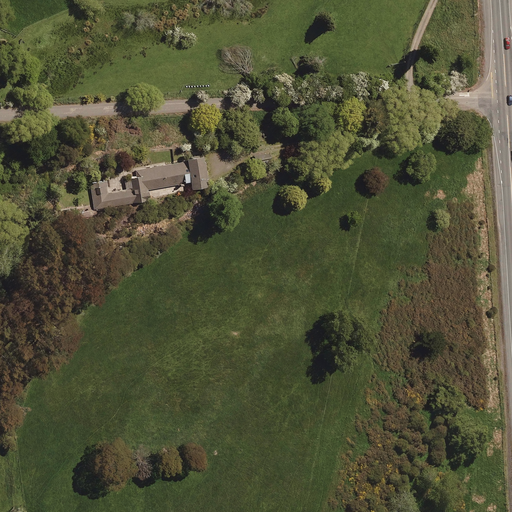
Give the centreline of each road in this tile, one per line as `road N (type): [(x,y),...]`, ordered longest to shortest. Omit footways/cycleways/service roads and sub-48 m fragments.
road 1 (unclassified): [(0,120),(502,101)]
road 2 (trunk): [(511,246),(502,101)]
